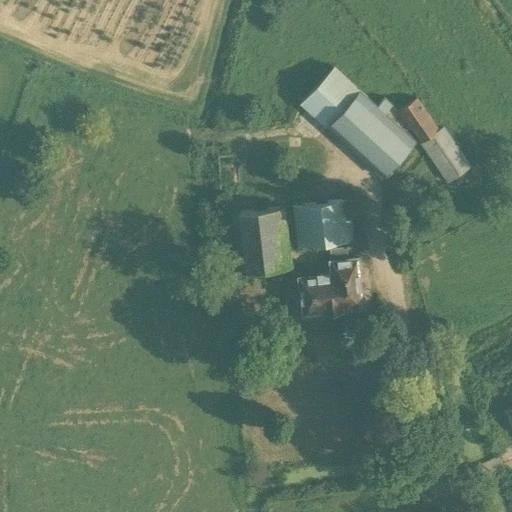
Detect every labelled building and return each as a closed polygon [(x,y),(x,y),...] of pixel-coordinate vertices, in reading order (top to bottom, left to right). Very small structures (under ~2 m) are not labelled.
[(377,104),(360,89),(334,64),(299,102),(324,126),(382,179),(415,139),(385,112),(393,103),(385,96),(377,104)] [(397,109),(420,143),(446,181),(471,165),(443,124),(438,128),(417,96),(397,109)] [(291,204),(296,247),(355,240),(350,198),(291,204)] [(238,272),(291,267),(283,204),(230,210),(238,272)] [(304,310),(362,303),(356,257),(347,258),(346,245),(329,247),(333,273),(300,277),(301,291),(287,293),(289,311),(304,309),(304,310)]
